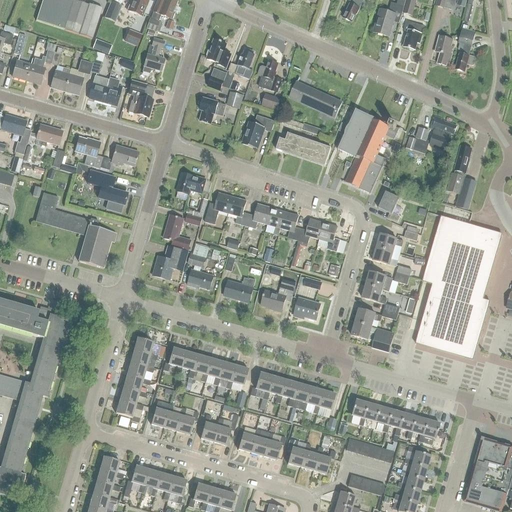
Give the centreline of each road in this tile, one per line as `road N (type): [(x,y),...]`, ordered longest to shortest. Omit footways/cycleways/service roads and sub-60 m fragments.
road 1 (residential): [(326,358),(361,216),(350,205),(165,143)]
road 2 (residential): [(486,126),(209,0)]
road 3 (residential): [(309,511),(299,494),(84,431)]
road 4 (residential): [(326,358),(122,299)]
road 5 (residential): [(165,143),(0,95)]
road 6 (residential): [(122,299),(165,143)]
road 7 (residential): [(480,402),(326,358)]
road 8 (residential): [(165,143),(207,0)]
road 9 (residential): [(84,431),(122,299)]
road 10 (residential): [(122,299),(0,263)]
